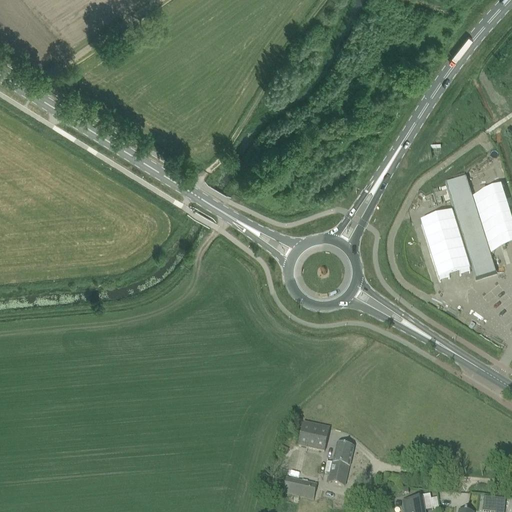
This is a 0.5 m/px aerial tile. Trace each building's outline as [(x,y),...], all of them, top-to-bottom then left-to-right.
[(466,180),(445,187),(476,282),(496,276),(466,180)] [(329,430),(303,424),(298,448),(324,453),(329,430)] [(328,485),(334,486),(344,488),(348,468),(349,468),(353,450),(336,446),(332,464),(327,463),(325,474),(330,475),(328,485)] [(283,494),(313,501),(317,487),(286,480),(283,494)] [(356,511),(357,511),(361,492),(352,491),(349,511),(356,511)] [(426,511),(432,511),(430,496),(418,498),(418,501),(403,504),(404,511),(426,511)] [(484,499),(482,511),(495,511),(497,500),(484,499)] [(452,511),(460,511),(462,503),(454,502),(452,511)]
